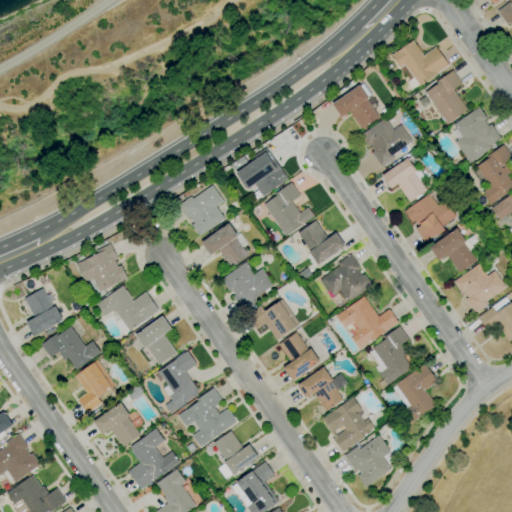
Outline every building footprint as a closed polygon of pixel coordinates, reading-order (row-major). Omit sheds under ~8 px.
[(511,31),(511,30),(511,29),(511,26),(509,23),(507,25),(497,11),(510,1),(511,4),(511,31)] [(412,90),(410,87),(409,86),(408,84),(407,82),(409,81),(400,67),(399,68),(391,55),(395,52),(412,41),(415,45),(416,44),(422,53),(421,53),(422,55),(435,47),(448,65),(436,73),(437,74),(419,86),(418,85),(412,90)] [(398,96),(374,61),(377,60),(400,94),(398,96)] [(447,124),(434,106),(427,110),(419,98),(425,94),(425,93),(437,84),(436,82),(452,70),(461,83),(453,90),(467,110),(447,124)] [(362,129),(350,111),(340,117),(331,104),(359,85),(359,86),(364,83),(371,94),(370,95),(378,105),(373,109),(379,117),(362,129)] [(384,115),(381,111),(387,107),(390,111),(384,115)] [(469,163),(454,142),(458,139),(452,131),(456,129),(453,125),(478,107),(486,118),(484,120),(488,126),(490,124),(500,138),(489,146),(491,148),(469,163)] [(381,167),(372,153),(374,152),(370,146),(367,148),(359,135),(385,118),(393,130),(401,125),(412,141),(392,155),(394,158),(381,167)] [(485,181),(480,185),(478,182),(472,173),(477,170),(475,167),(488,158),(486,156),(503,145),(511,158),(504,163),(510,172),(506,175),(511,181),(511,182),(511,188),(509,190),(510,191),(494,202),(494,201),(490,204),(482,192),(489,187),(485,181)] [(252,186),(247,190),(244,186),(235,173),(243,168),(255,160),(253,157),(266,148),(275,161),(273,163),(277,169),(279,167),(288,179),(283,183),(282,182),(278,185),(262,196),(255,186),(254,184),(252,186)] [(234,170),(230,164),(243,156),(247,162),(234,170)] [(421,183),(426,190),(409,202),(397,184),(391,189),(387,183),(381,176),(407,158),(415,170),(418,168),(425,179),(421,182),(421,183)] [(293,185),(300,196),(291,202),(299,213),(307,207),(314,216),(303,224),(300,226),(301,227),(292,233),(291,233),(285,237),(274,220),(273,221),(269,215),(270,215),(267,211),(267,212),(264,208),(265,207),(263,205),(276,196),(274,194),(287,185),(291,182),(293,185)] [(212,186),(223,201),(216,207),(224,219),(199,237),(191,225),(194,223),(190,217),(187,219),(177,206),(191,196),(192,199),(210,187),(211,185),(212,186)] [(511,237),(508,231),(511,228),(511,219),(508,214),(499,221),(490,209),(511,192),(511,237)] [(425,242),(416,228),(418,227),(414,221),(411,223),(403,211),(429,194),(437,206),(444,201),(455,217),(436,230),(438,233),(425,242)] [(313,268),(312,266),(313,264),(309,262),(310,260),(306,258),(310,255),(308,252),(309,251),(305,245),(306,245),(305,244),(303,246),(300,241),(301,240),(299,236),(298,233),(315,221),(328,238),(335,233),(345,246),(317,265),(313,268)] [(231,266),(219,249),(210,256),(201,242),(228,223),(236,235),(239,234),(247,244),(242,248),(247,255),(231,266)] [(459,273),(446,255),(438,261),(429,247),(456,228),(465,241),(473,235),(477,241),(472,245),(474,249),(470,252),(476,261),(459,273)] [(99,290),(92,278),(84,282),(75,264),(92,256),(91,253),(110,244),(117,258),(114,260),(118,267),(121,266),(126,276),(110,284),(110,285),(99,290)] [(347,303),(338,291),(331,296),(320,280),(339,266),(337,264),(350,254),(360,268),(357,270),(361,276),(364,274),(372,286),(347,303)] [(242,311),(233,297),(235,295),(231,289),(228,292),(220,280),(246,262),(250,268),(252,267),(256,272),(261,269),(273,286),(254,300),(255,302),(242,311)] [(328,270),(325,266),(330,262),(333,266),(328,270)] [(475,313),(465,299),(468,297),(464,292),(461,293),(453,282),(478,264),(486,276),(494,271),(505,287),(486,301),(488,304),(475,313)] [(303,282),(297,274),(306,268),(312,276),(303,282)] [(124,334),(115,322),(120,318),(114,309),(104,316),(96,304),(106,297),(122,286),(125,290),(126,289),(132,297),(131,298),(133,301),(146,291),(159,309),(129,330),(130,331),(124,334)] [(33,337),(26,322),(34,318),(23,299),(41,289),(52,308),(55,306),(63,320),(33,337)] [(359,349),(351,338),(356,334),(354,331),(358,328),(353,321),(344,328),(335,316),(346,309),(363,296),(378,317),(388,309),(397,322),(386,330),(386,331),(369,343),(359,349)] [(265,306),(262,302),(267,298),(270,302),(265,306)] [(276,341),(264,323),(255,330),(246,316),(260,306),(264,312),(282,299),(299,324),(276,341)] [(511,339),(508,342),(496,324),(487,330),(477,317),(492,307),(496,313),(511,300),(511,339)] [(158,365),(144,347),(144,348),(134,335),(162,316),(171,329),(161,337),(173,353),(158,365)] [(381,387),(378,383),(383,380),(378,374),(386,368),(372,348),(374,346),(372,343),(380,338),(382,341),(384,339),(383,338),(399,326),(409,339),(399,346),(414,367),(386,386),(385,384),(381,387)] [(75,369),(68,358),(64,361),(58,352),(50,358),(41,345),(58,333),(59,335),(70,327),(85,346),(93,340),(100,351),(75,369)] [(326,339),(321,338),(319,335),(320,331),(323,329),(327,329),(329,333),(329,337),(326,339)] [(291,381),(282,368),(290,362),(278,345),(296,333),(307,350),(310,348),(319,362),(291,381)] [(170,414),(164,406),(171,400),(168,396),(173,393),(158,373),(175,359),(174,358),(182,352),(183,353),(187,351),(196,364),(185,372),(198,390),(197,391),(198,393),(177,409),(177,408),(170,414)] [(87,413),(77,400),(86,393),(74,377),(94,363),(111,387),(97,397),(101,403),(87,413)] [(408,425),(400,413),(406,409),(403,404),(391,386),(423,364),(436,383),(425,390),(436,406),(421,416),(408,425)] [(325,412),(313,394),(307,398),(305,396),(304,397),(298,388),(299,387),(297,385),(322,367),(331,379),(340,373),(347,384),(337,391),(342,399),(325,412)] [(136,399),(131,398),(129,394),(130,390),(135,386),(139,387),(142,390),(141,394),(136,399)] [(200,446),(192,436),(199,431),(197,428),(198,428),(196,426),(192,421),(185,426),(183,423),(183,424),(179,419),(180,419),(177,415),(186,409),(186,410),(198,401),(197,400),(212,388),(222,401),(213,407),(219,414),(226,409),(228,412),(229,411),(234,418),(233,419),(235,422),(200,446)] [(341,453),(331,439),(333,438),(321,419),(352,397),(361,410),(357,413),(363,421),(367,419),(373,427),(364,433),(366,436),(360,440),(354,444),(353,444),(341,453)] [(122,447),(109,429),(101,434),(92,422),(120,402),(129,415),(127,416),(140,434),(122,447)] [(0,432),(0,414),(3,412),(12,424),(0,432)] [(387,429),(384,425),(391,420),(394,423),(387,429)] [(139,489),(127,471),(140,462),(139,459),(137,460),(131,452),(133,451),(129,447),(155,428),(164,441),(155,447),(162,458),(172,451),(179,462),(139,489)] [(224,479),(217,469),(225,463),(224,462),(225,461),(213,443),(230,431),(241,449),(249,444),(258,458),(232,475),(231,474),(224,479)] [(14,482),(12,479),(8,482),(1,473),(0,474),(0,450),(7,446),(5,443),(18,434),(27,447),(24,450),(28,455),(31,453),(39,464),(14,482)] [(365,487),(357,475),(359,473),(356,468),(353,470),(343,456),(357,446),(358,449),(378,436),(389,452),(382,457),(391,470),(365,487)] [(190,453),(186,447),(191,443),(196,449),(190,453)] [(248,511),(245,507),(249,504),(241,491),(236,494),(231,487),(238,482),(252,472),(251,471),(264,462),(273,475),(263,481),(278,502),(263,511),(248,511)] [(185,511),(155,511),(166,503),(163,498),(165,497),(155,484),(175,469),(184,482),(181,484),(195,505),(193,507),(192,507),(185,511)] [(12,511),(9,507),(14,504),(6,493),(33,475),(41,487),(44,485),(49,493),(56,489),(65,502),(50,511),(48,511),(47,511),(45,511),(12,511)]
